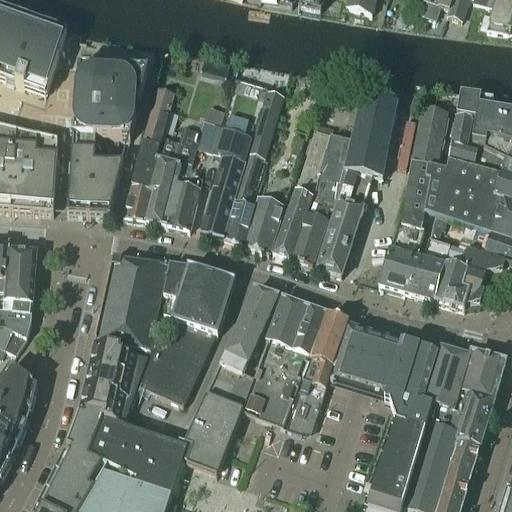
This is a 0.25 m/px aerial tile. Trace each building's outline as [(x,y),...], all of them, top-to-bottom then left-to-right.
[(292,14),(295,5),(297,0),(262,0),(259,8),(292,14)] [(303,0),(299,14),(320,19),(325,0),(303,0)] [(370,23),(377,0),(353,0),(348,15),(370,23)] [(449,17),(454,0),(426,0),(419,22),(434,28),(438,14),(449,17)] [(473,5),(474,0),(454,0),(449,17),(447,24),(463,30),(471,5),(473,5)] [(492,21),(499,0),(474,0),(473,6),(475,6),(473,11),(492,17),(491,20),(492,21)] [(511,0),(499,0),(492,21),(491,20),(485,38),(511,42),(511,0)] [(66,42),(67,41),(0,17),(0,76),(0,77),(0,81),(7,84),(5,89),(24,96),(26,91),(34,94),(36,89),(47,93),(43,103),(45,103),(66,42)] [(204,64),(200,78),(225,85),(229,71),(204,64)] [(66,222),(66,223),(109,226),(110,225),(110,220),(123,172),(93,170),(94,144),(99,144),(128,146),(122,168),(124,168),(148,74),(80,71),(78,71),(77,73),(67,222),(66,222)] [(213,162),(222,165),(244,171),(247,161),(266,101),(267,99),(235,88),(221,135),(213,162)] [(347,149),(340,176),(347,178),(372,185),(372,184),(382,186),(384,178),(400,96),(366,90),(352,150),(347,149)] [(139,170),(123,226),(146,229),(147,229),(153,194),(150,193),(154,174),(156,169),(162,145),(174,101),(158,96),(143,148),(144,150),(138,170),(139,170)] [(266,101),(247,161),(261,165),(265,166),(265,167),(282,106),(266,101)] [(460,103),(456,124),(475,127),(472,147),(486,149),(487,144),(511,150),(511,118),(491,115),(493,105),(460,102),(460,103)] [(399,231),(398,233),(421,238),(426,220),(438,176),(438,175),(448,119),(421,114),(411,170),(400,228),(399,231)] [(225,119),(211,116),(207,130),(221,134),(225,119)] [(456,124),(448,169),(511,185),(511,171),(505,169),(484,157),(486,149),(472,147),(475,127),(456,124)] [(201,141),(196,156),(213,162),(221,135),(204,130),(201,141)] [(58,147),(27,140),(0,133),(0,218),(53,222),(53,221),(52,221),(58,147)] [(153,194),(147,229),(166,234),(178,193),(180,181),(189,183),(192,172),(191,172),(196,156),(201,141),(183,136),(179,150),(162,145),(156,169),(154,174),(150,193),(153,194)] [(273,263),(289,269),(309,211),(310,212),(330,144),(316,139),(314,139),(273,263)] [(310,212),(290,270),(312,275),(327,230),(324,229),(328,218),(335,220),(347,178),(340,176),(347,149),(330,144),(310,212)] [(245,172),(234,209),(247,212),(261,165),(247,161),(244,171),(245,172)] [(222,165),(199,243),(222,249),(223,248),(234,209),(245,172),(244,171),(222,165)] [(446,176),(444,191),(511,210),(511,185),(448,169),(447,176),(446,176)] [(438,176),(426,220),(435,223),(447,227),(465,234),(511,249),(511,210),(444,191),(443,191),(446,178),(438,176)] [(347,178),(335,220),(359,227),(372,185),(347,178)] [(178,193),(166,234),(189,240),(200,196),(199,196),(202,186),(189,183),(180,181),(178,193)] [(281,195),(277,209),(277,211),(284,213),(288,197),(281,195)] [(255,215),(243,254),(269,262),(283,213),(257,205),(254,215),(255,215)] [(234,209),(223,248),(243,254),(255,215),(254,215),(247,212),(234,209)] [(317,277),(341,284),(341,283),(359,227),(335,220),(317,277)] [(415,268),(405,303),(412,305),(434,311),(436,311),(451,252),(438,249),(441,238),(444,239),(447,227),(435,223),(430,247),(428,247),(422,270),(415,268)] [(378,293),(378,295),(405,303),(415,268),(423,239),(421,238),(398,233),(390,258),(378,293)] [(511,249),(465,234),(459,255),(505,271),(511,273),(511,249)] [(451,252),(436,311),(451,316),(455,317),(464,319),(466,314),(480,312),(483,300),(481,298),(486,281),(494,280),(500,287),(511,285),(511,273),(505,271),(459,255),(451,252)] [(0,284),(7,285),(11,258),(0,257),(0,284)] [(0,320),(0,367),(1,368),(5,358),(15,363),(26,346),(31,332),(32,311),(33,309),(37,260),(11,258),(7,285),(0,284),(0,320)] [(151,359),(167,272),(114,265),(113,266),(96,348),(151,359)] [(172,324),(178,307),(188,274),(170,272),(164,304),(167,305),(162,320),(172,324)] [(184,415),(218,343),(235,289),(188,274),(178,307),(171,328),(173,329),(167,348),(156,344),(141,395),(184,415)] [(242,383),(243,382),(278,303),(254,295),(220,372),(242,383)] [(309,363),(325,321),(282,305),(267,348),(268,348),(254,387),(253,390),(242,420),(283,435),(302,383),(297,381),(302,366),(303,361),(309,363)] [(321,410),(332,377),(348,329),(328,321),(310,370),(300,402),(321,410)] [(349,335),(334,387),(363,396),(386,403),(401,351),(380,344),(368,341),(349,335)] [(437,361),(439,355),(403,345),(401,351),(386,403),(384,409),(389,411),(396,433),(424,443),(433,413),(423,410),(437,361)] [(124,432),(149,366),(123,361),(124,357),(94,351),(94,354),(88,382),(104,386),(104,387),(120,391),(110,427),(124,432)] [(437,361),(423,410),(433,413),(434,413),(436,413),(440,397),(459,402),(470,364),(469,364),(439,355),(437,361)] [(440,397),(436,413),(454,418),(465,421),(464,426),(487,432),(505,369),(471,360),(470,360),(469,364),(470,364),(459,402),(440,397)] [(0,486),(1,488),(17,458),(29,426),(36,393),(10,373),(9,372),(0,385),(0,486)] [(242,383),(220,372),(185,452),(184,455),(188,456),(184,469),(187,470),(186,472),(187,473),(190,466),(218,477),(215,484),(216,484),(242,420),(253,390),(254,387),(243,382),(242,383)] [(110,427),(120,391),(104,387),(104,386),(88,382),(80,414),(80,417),(86,418),(85,421),(103,426),(103,425),(110,427)] [(303,442),(312,438),(321,410),(300,402),(288,437),(303,442)] [(424,443),(403,511),(438,511),(440,508),(449,478),(458,449),(480,455),(487,432),(464,426),(465,421),(454,418),(436,413),(434,413),(433,413),(424,443)] [(103,426),(85,421),(85,423),(79,421),(79,423),(68,453),(67,453),(67,454),(72,457),(89,465),(103,426)] [(184,455),(185,452),(179,450),(177,454),(125,435),(125,434),(103,426),(89,465),(108,474),(134,486),(136,491),(171,503),(183,468),(184,469),(188,456),(184,455)] [(390,451),(367,511),(403,511),(424,443),(396,433),(390,451)] [(458,449),(449,478),(471,484),(480,455),(458,449)] [(65,459),(37,511),(85,511),(104,481),(108,474),(89,465),(72,457),(70,461),(65,459)] [(449,478),(440,508),(452,511),(463,511),(471,484),(449,478)] [(171,504),(136,492),(104,481),(85,511),(168,511),(172,503),(171,503),(171,504)] [(511,511),(511,494),(509,493),(503,511),(511,511)]
